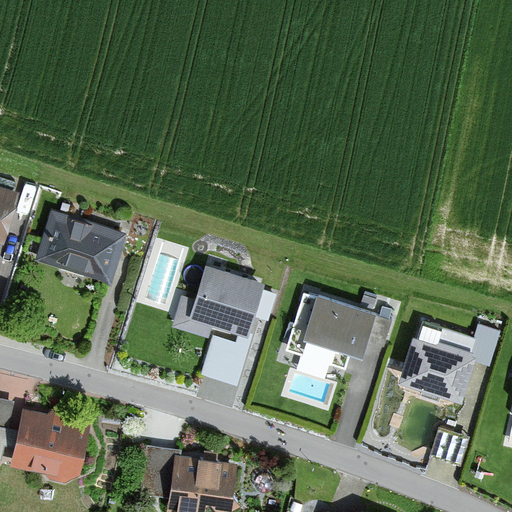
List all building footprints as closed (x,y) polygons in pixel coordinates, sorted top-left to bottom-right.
[(0,241),(0,242),(15,191),(0,186),(0,241)] [(112,284),(127,231),(50,210),(36,263),(112,284)] [(247,334),(262,281),(203,264),(193,299),(183,295),(173,328),(209,338),(213,324),(247,334)] [(370,316),(371,313),(314,295),(302,334),(361,351),(363,343),(382,348),(390,322),(370,316)] [(436,345),(413,336),(397,379),(458,401),(474,354),(438,341),(436,345)] [(323,374),(333,346),(306,337),(297,365),(323,374)] [(0,461),(45,472),(50,480),(65,483),(77,474),(89,422),(0,401),(0,461)] [(458,463),(465,437),(438,429),(431,455),(458,463)] [(176,511),(228,511),(237,504),(242,464),(181,457),(181,450),(146,446),(140,496),(166,499),(165,508),(177,509),(176,511)]
